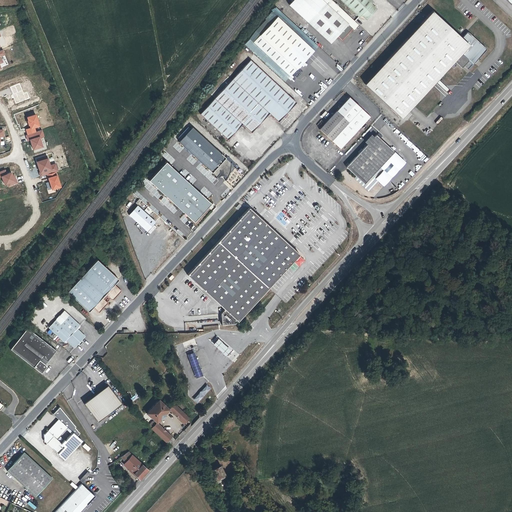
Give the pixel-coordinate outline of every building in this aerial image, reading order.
[(322,0),(292,0),(288,5),(331,43),(338,36),(342,40),(353,28),(322,0)] [(369,6),(370,4),(365,0),(340,0),(359,17),(360,15),(362,14),(365,16),(368,16),(372,12),(372,9),(369,6)] [(362,14),(360,15),(366,20),(376,9),(370,4),(369,6),(372,9),(372,12),(368,16),(365,16),(362,14)] [(466,33),(462,38),(432,11),(365,84),(401,118),(454,61),(461,68),(463,65),(468,70),(485,51),(486,50),(486,49),(486,48),(469,33),(469,32),(468,32),(467,32),(466,33)] [(289,77),(313,52),(277,17),(253,43),(289,77)] [(278,122),(296,102),(250,60),(200,114),(228,140),(242,124),(251,133),(269,113),(278,122)] [(341,149),(371,116),(349,96),(319,129),(341,149)] [(179,142),(198,159),(211,145),(192,127),(179,142)] [(346,167),(356,176),(364,184),(390,156),(394,152),(376,135),(346,167)] [(211,145),(198,159),(217,177),(220,173),(220,170),(223,170),(223,173),(227,177),(228,176),(229,174),(235,167),(211,145)] [(402,167),(390,156),(364,184),(356,176),(354,178),(368,191),(378,181),(383,186),(402,167)] [(220,173),(217,177),(219,179),(220,177),(221,177),(222,177),(223,177),(226,179),(227,177),(223,173),(223,170),(220,170),(220,173)] [(281,184),(290,189),(293,184),(284,178),(281,184)] [(156,221),(138,204),(129,213),(148,230),(156,221)] [(298,254),(248,207),(176,285),(202,308),(226,331),(298,254)] [(164,213),(161,216),(167,222),(170,219),(164,213)] [(154,224),(148,231),(150,233),(156,226),(154,224)] [(93,307),(96,310),(99,308),(101,310),(108,303),(104,299),(107,296),(111,299),(113,299),(119,293),(117,291),(119,288),(114,284),(118,279),(97,259),(67,292),(89,312),(93,307)] [(64,341),(65,341),(66,340),(67,341),(74,347),(85,336),(77,328),(80,326),(69,315),(60,324),(56,320),(49,327),(64,341)] [(41,373),(46,367),(45,364),(56,350),(27,328),(10,349),(41,373)] [(192,398),(197,402),(211,388),(206,384),(196,395),(192,398)] [(108,385),(96,394),(110,412),(122,403),(108,385)] [(84,403),(98,421),(110,412),(96,394),(84,403)] [(146,413),(156,422),(169,409),(159,399),(146,413)] [(174,404),(169,409),(184,423),(189,418),(174,404)] [(59,419),(58,420),(67,427),(77,436),(80,433),(75,427),(76,426),(60,407),(53,414),(59,419)] [(48,431),(50,432),(53,436),(51,438),(47,443),(58,453),(65,446),(56,439),(67,427),(58,420),(50,429),(48,431)] [(175,440),(156,422),(155,424),(152,421),(148,425),(170,446),(175,440)] [(123,454),(127,460),(125,463),(131,468),(130,469),(140,478),(148,470),(137,460),(131,454),(128,451),(124,444),(115,451),(119,457),(123,454)] [(35,496),(52,478),(24,452),(7,470),(35,496)] [(212,471),(209,472),(213,479),(215,478),(215,479),(219,478),(224,475),(220,466),(211,470),(212,471)] [(220,481),(219,478),(215,479),(215,478),(213,479),(209,472),(206,473),(209,482),(213,490),(215,489),(213,484),(220,481)] [(63,503),(60,506),(64,509),(67,511),(79,511),(95,495),(81,483),(74,490),(63,503)] [(12,499),(10,502),(23,508),(25,505),(12,499)]
